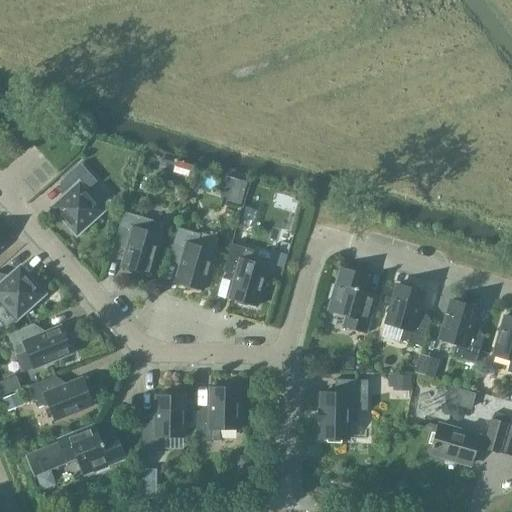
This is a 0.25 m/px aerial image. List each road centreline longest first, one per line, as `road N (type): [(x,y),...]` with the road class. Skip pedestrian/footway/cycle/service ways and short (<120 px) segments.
road 1 (residential): [(283,357),(144,349),(0,191)]
road 2 (residential): [(511,294),(319,237),(283,357)]
road 3 (residential): [(282,511),(283,357)]
